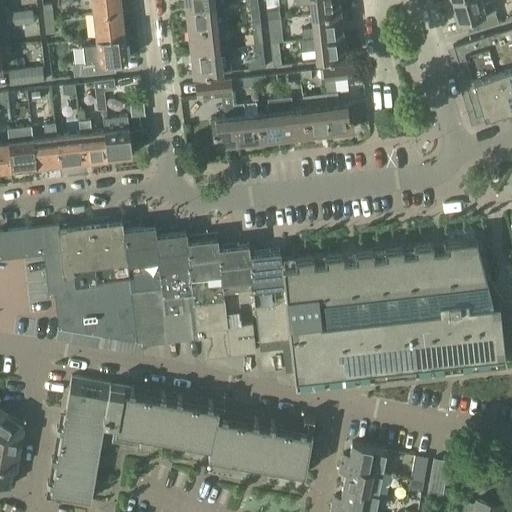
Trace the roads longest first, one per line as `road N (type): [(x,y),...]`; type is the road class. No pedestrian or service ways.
road 1 (residential): [(175,186),(200,202),(437,177),(459,161)]
road 2 (residential): [(341,406),(65,356)]
road 3 (residential): [(175,186),(150,0)]
road 4 (residential): [(0,201),(175,186)]
road 5 (residential): [(511,434),(341,406)]
road 6 (residential): [(30,511),(65,356)]
